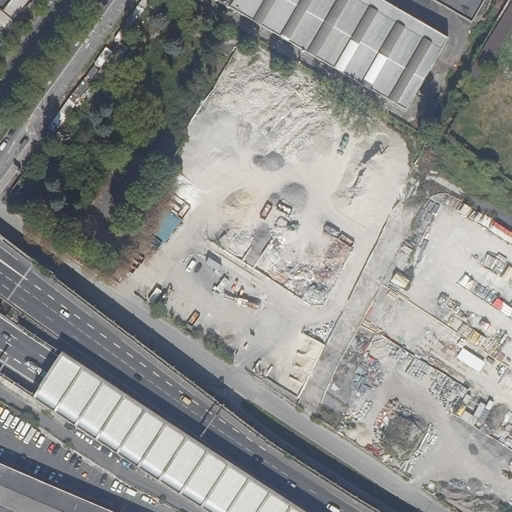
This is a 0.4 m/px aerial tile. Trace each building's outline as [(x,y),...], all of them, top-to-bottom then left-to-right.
[(0,0),(0,8),(3,11),(10,0),(0,0)] [(216,0),(406,111),(455,28),(446,23),(439,34),(381,0),(216,0)] [(432,0),(452,12),(446,23),(455,28),(461,17),(472,23),(486,0),(432,0)] [(511,6),(468,75),(479,82),(511,29),(511,6)] [(110,73),(101,67),(89,84),(97,90),(110,73)] [(167,243),(180,219),(165,210),(151,234),(167,243)] [(243,264),(262,275),(277,251),(258,240),(243,264)] [(77,242),(71,250),(80,257),(86,249),(77,242)] [(195,264),(206,271),(209,267),(198,259),(195,264)] [(109,511),(0,465),(0,511),(109,511)]
